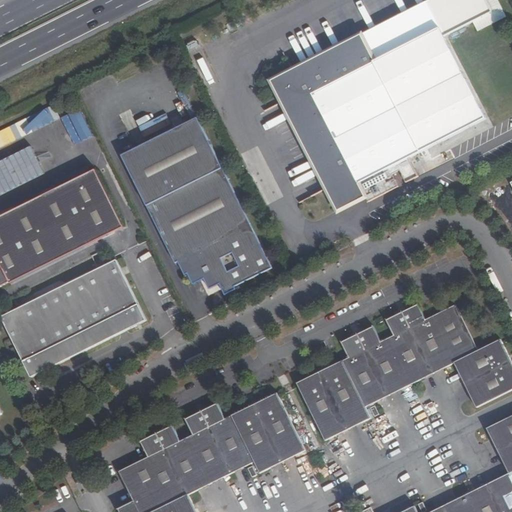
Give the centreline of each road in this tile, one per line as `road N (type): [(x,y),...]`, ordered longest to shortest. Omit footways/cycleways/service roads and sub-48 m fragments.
road 1 (unclassified): [(511,289),(475,229),(435,233),(177,355),(0,494)]
road 2 (unknown): [(346,222),(300,206),(283,187),(238,81),(250,38),(306,0)]
road 3 (unknown): [(346,222),(511,139)]
road 4 (unknown): [(147,216),(0,292)]
road 5 (motorway): [(0,62),(122,0)]
